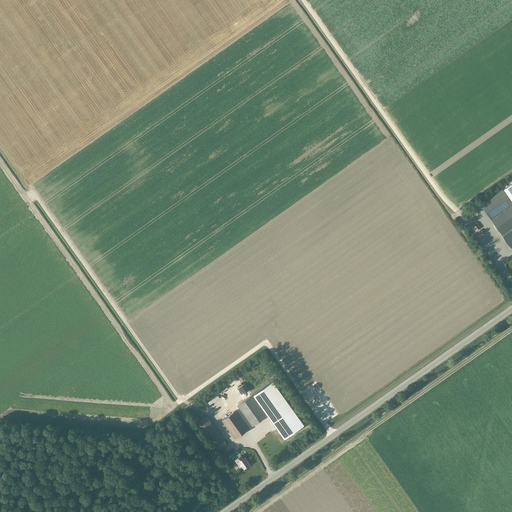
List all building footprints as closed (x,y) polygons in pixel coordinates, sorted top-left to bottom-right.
[(511,248),(511,182),(504,188),(511,199),(511,202),(502,189),(481,205),(503,235),(511,248)] [(293,408),(273,380),(253,394),(273,422),(293,408)] [(252,426),(268,415),(253,395),(237,405),(252,426)] [(235,439),(249,428),(236,410),(222,421),(235,439)] [(217,452),(227,444),(207,416),(197,424),(217,452)] [(240,467),(242,466),(244,469),(250,464),(244,457),(242,458),(241,456),(235,460),(240,467)]
